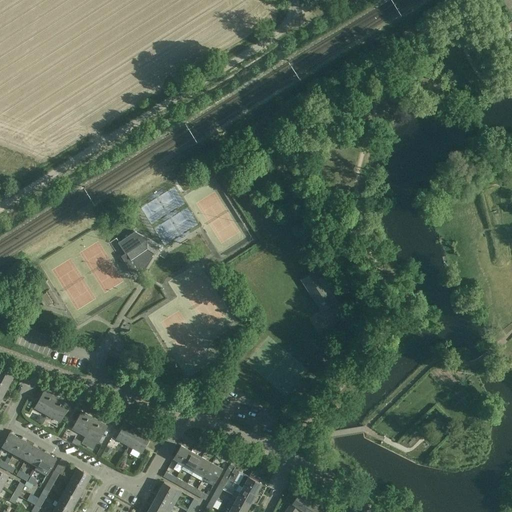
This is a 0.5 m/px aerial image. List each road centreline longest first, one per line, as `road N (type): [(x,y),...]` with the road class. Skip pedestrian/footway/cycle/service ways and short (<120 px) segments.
road 1 (unclassified): [(0,211),(296,19),(301,0)]
road 2 (residential): [(184,411),(38,364)]
road 3 (residential): [(107,475),(131,486),(146,481),(184,411)]
